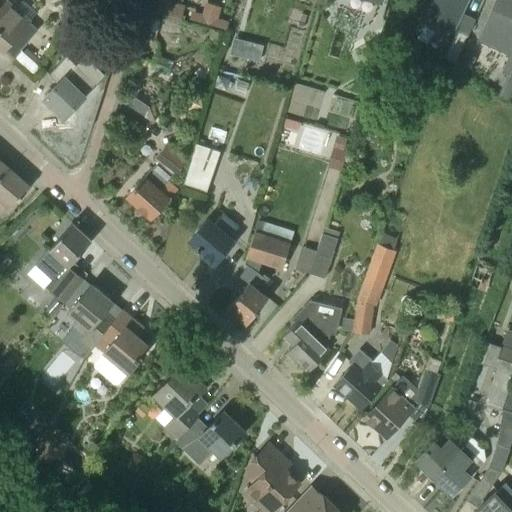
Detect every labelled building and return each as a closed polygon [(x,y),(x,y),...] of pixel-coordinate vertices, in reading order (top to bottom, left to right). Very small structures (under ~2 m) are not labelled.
[(180,19),(185,4),(183,3),(183,0),(159,0),(156,13),(180,19)] [(461,13),(466,0),(435,0),(428,18),(453,30),(454,27),(457,29),(445,57),(456,62),(475,20),(461,13)] [(511,2),(507,0),(497,0),(479,41),(509,56),(502,72),(508,75),(499,94),(510,101),(511,96),(511,2)] [(30,20),(7,1),(2,6),(0,3),(0,48),(3,51),(30,20)] [(219,14),(203,9),(202,14),(192,11),(189,19),(216,27),(226,30),(228,21),(218,18),(219,14)] [(68,13),(63,24),(75,30),(80,19),(68,13)] [(215,54),(221,31),(211,28),(206,44),(201,39),(192,48),(195,52),(192,54),(202,66),(193,72),(205,86),(215,54)] [(259,44),(242,39),(238,52),(255,57),(259,44)] [(477,57),(464,51),(458,64),(470,70),(477,57)] [(96,84),(66,56),(48,75),(58,84),(44,99),(64,118),(96,84)] [(347,139),(336,136),(333,147),(344,150),(347,139)] [(206,192),(219,152),(197,145),(185,184),(206,192)] [(169,181),(184,162),(165,146),(155,158),(158,162),(126,197),(151,219),(168,199),(177,189),(169,181)] [(0,229),(6,223),(0,221),(0,200),(10,209),(30,186),(0,160),(0,229)] [(242,229),(228,215),(217,225),(210,219),(192,237),(199,244),(196,247),(200,250),(214,264),(235,243),(232,240),(242,229)] [(282,270),(291,242),(294,231),(259,219),(255,231),(246,258),(282,270)] [(67,266),(91,241),(72,223),(34,263),(52,280),(46,286),(58,297),(63,301),(82,280),(67,266)] [(369,334),(373,305),(397,238),(384,232),(379,245),(378,244),(358,299),(355,319),(353,331),(369,334)] [(324,278),(337,239),(322,234),(309,274),(324,278)] [(246,324),(269,298),(259,290),(270,277),(254,262),(242,276),(250,283),(228,309),(246,324)] [(104,312),(112,302),(91,285),(68,313),(78,321),(74,326),(72,348),(83,357),(91,348),(100,336),(114,319),(104,312)] [(55,312),(63,301),(58,297),(49,308),(55,312)] [(336,334),(342,308),(310,300),(292,319),(295,321),(283,337),(293,346),(286,353),(294,362),(297,359),(308,369),(311,369),(328,350),(326,348),(330,333),(336,334)] [(452,322),(455,311),(444,308),(441,318),(452,322)] [(143,328),(122,310),(114,319),(100,336),(110,345),(103,352),(104,353),(94,364),(95,368),(114,385),(118,384),(139,359),(136,357),(146,344),(136,336),(143,328)] [(341,329),(353,331),(355,319),(343,317),(341,329)] [(510,387),(511,379),(511,331),(507,329),(501,347),(487,342),(480,363),(496,368),(484,404),(500,410),(501,408),(508,386),(510,387)] [(352,365),(334,385),(361,409),(380,388),(373,383),(381,374),(369,364),(372,361),(359,350),(348,361),(352,365)] [(205,386),(182,364),(153,395),(174,415),(163,427),(175,440),(197,418),(194,415),(204,404),(195,395),(205,386)] [(419,425),(440,374),(426,369),(425,369),(418,389),(402,376),(392,387),(391,387),(364,418),(386,437),(407,414),(419,425)] [(511,387),(510,387),(508,386),(501,408),(511,411),(511,387)] [(45,418),(36,409),(30,416),(22,408),(9,423),(26,439),(45,418)] [(511,441),(511,411),(501,408),(500,410),(503,411),(497,444),(489,467),(467,500),(478,507),(502,472),(511,441)] [(220,457),(245,432),(223,411),(207,428),(197,418),(175,440),(174,442),(198,465),(212,450),(220,457)] [(433,477),(460,449),(450,440),(454,436),(446,427),(415,460),(433,477)] [(59,445),(47,438),(35,458),(47,465),(59,445)] [(266,511),(270,511),(298,483),(278,464),(283,459),(268,444),(250,463),(253,466),(246,474),(254,482),(246,492),(266,511)] [(451,494),(482,463),(473,454),(469,458),(460,449),(433,477),(451,494)] [(107,494),(117,483),(106,474),(97,485),(107,494)] [(511,511),(511,489),(505,483),(474,511),(511,511)] [(339,511),(320,494),(312,502),(303,493),(284,511),(339,511)]
